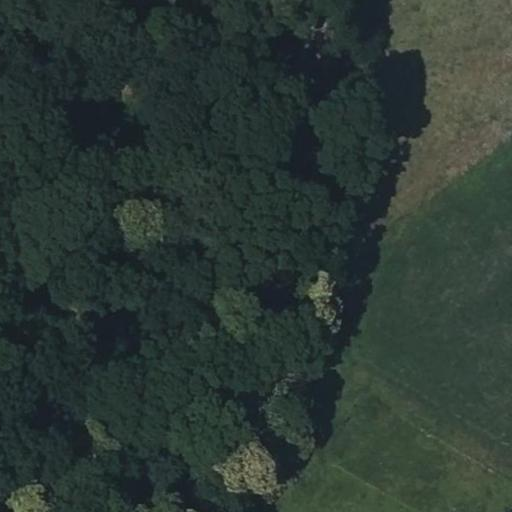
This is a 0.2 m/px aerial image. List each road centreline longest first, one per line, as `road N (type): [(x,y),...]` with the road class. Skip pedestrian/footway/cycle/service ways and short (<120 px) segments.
road 1 (residential): [(113,511),(283,166),(311,0)]
road 2 (unknown): [(163,410),(0,449)]
